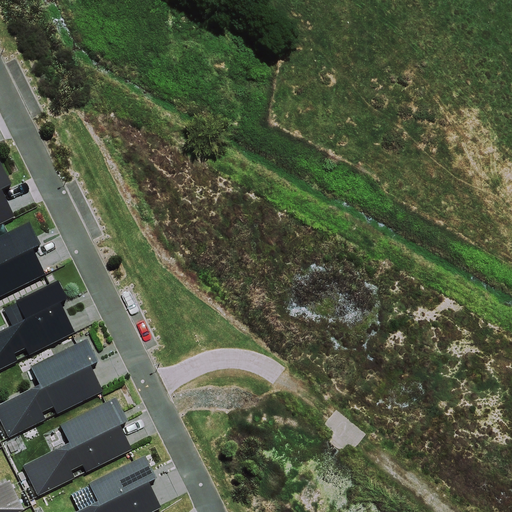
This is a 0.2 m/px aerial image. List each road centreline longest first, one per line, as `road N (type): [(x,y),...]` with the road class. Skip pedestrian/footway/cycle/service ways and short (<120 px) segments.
road 1 (residential): [(213,511),(0,87)]
road 2 (track): [(151,388),(227,359),(274,370),(452,511)]
